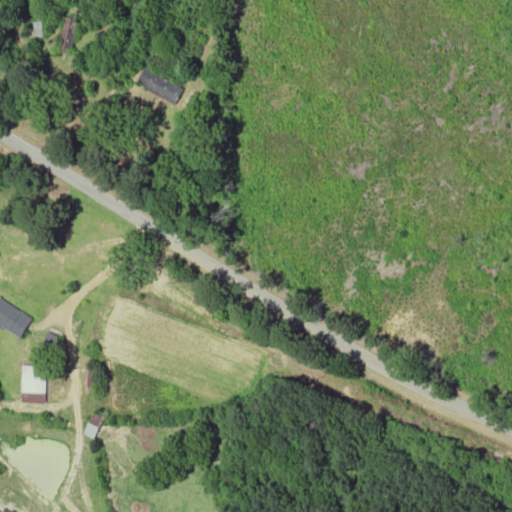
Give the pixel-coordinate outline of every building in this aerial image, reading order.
[(78,20),(64,17),(56,50),(70,54),(78,20)] [(43,36),(40,21),(26,24),(29,39),(43,36)] [(227,59),(215,56),(210,76),(222,79),(227,59)] [(184,88),(145,68),(136,84),(175,105),(184,88)] [(0,325),(20,339),(33,319),(0,298),(0,325)] [(19,403),(44,403),(46,367),(21,366),(19,403)] [(98,389),(98,368),(88,368),(88,389),(98,389)] [(103,418),(93,413),(83,434),(93,439),(103,418)]
